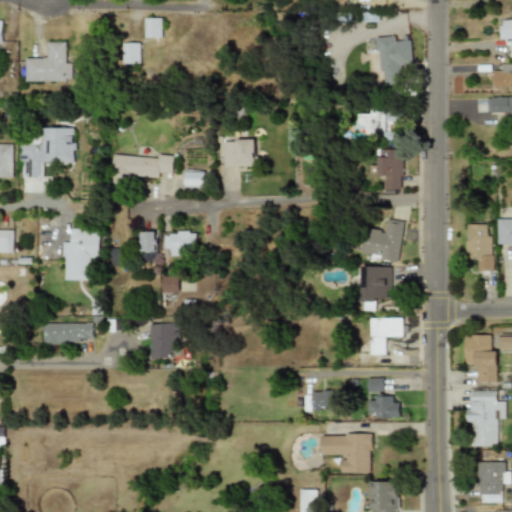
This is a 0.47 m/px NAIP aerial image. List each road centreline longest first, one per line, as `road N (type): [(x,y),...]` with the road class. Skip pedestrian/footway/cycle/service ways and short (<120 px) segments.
road 1 (tertiary): [(435,511),(433,0)]
road 2 (residential): [(131,207),(434,213)]
road 3 (residential): [(56,0),(192,4)]
road 4 (residential): [(0,365),(115,359),(123,346)]
